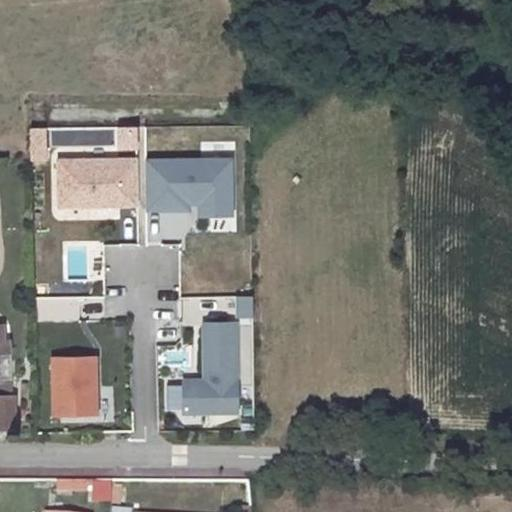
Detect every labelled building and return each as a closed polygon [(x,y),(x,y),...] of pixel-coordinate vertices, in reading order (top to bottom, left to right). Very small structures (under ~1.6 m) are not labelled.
[(54,158),(55,210),(139,209),(138,158),(54,158)] [(146,237),(235,236),(234,158),(145,159),(146,237)] [(238,415),(236,321),(198,322),(199,380),(175,380),(175,417),(238,415)] [(0,373),(9,374),(9,345),(16,344),(14,323),(0,323),(0,373)] [(49,358),(52,423),(101,420),(98,356),(49,358)] [(0,420),(22,423),(25,390),(16,389),(17,375),(0,373),(0,420)] [(110,480),(92,483),(94,502),(112,500),(110,480)]
